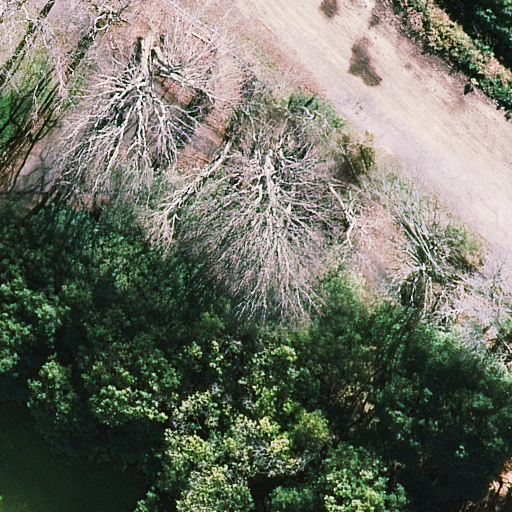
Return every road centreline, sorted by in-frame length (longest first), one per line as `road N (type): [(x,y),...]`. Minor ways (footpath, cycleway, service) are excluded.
road 1 (track): [(511,347),(99,0)]
road 2 (track): [(511,218),(283,0)]
